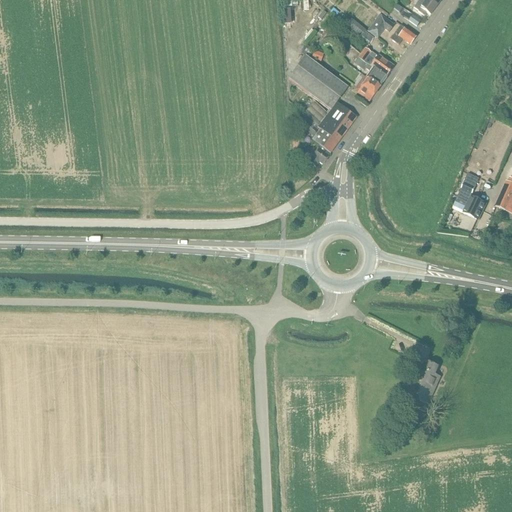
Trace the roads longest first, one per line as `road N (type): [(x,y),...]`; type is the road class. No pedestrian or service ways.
road 1 (unclassified): [(0,221),(233,225),(335,192)]
road 2 (unclassified): [(273,308),(0,305)]
road 3 (unclassified): [(273,308),(260,339),(268,511)]
road 4 (tertiary): [(349,151),(457,0)]
road 5 (primary): [(315,245),(151,247)]
road 6 (primary): [(151,247),(313,265)]
road 7 (primary): [(151,247),(0,244)]
road 8 (primary): [(366,273),(511,293)]
road 9 (primary): [(511,289),(370,254)]
